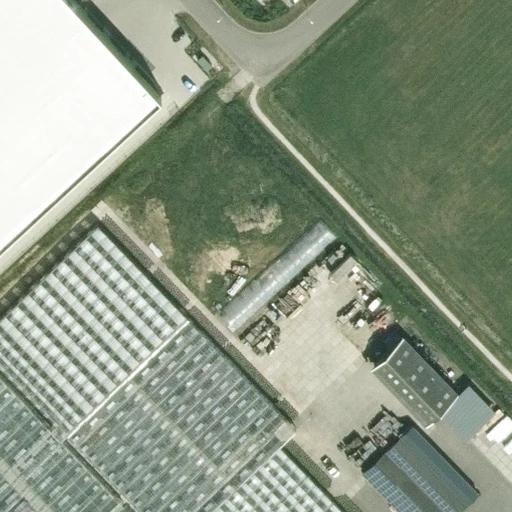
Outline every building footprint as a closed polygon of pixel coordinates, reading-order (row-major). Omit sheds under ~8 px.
[(78,0),(0,0),(0,238),(161,90),(78,0)] [(337,237),(319,220),(221,311),(237,329),(337,237)] [(0,374),(0,511),(113,511),(123,502),(61,437),(65,433),(112,480),(137,506),(131,511),(343,511),(306,473),(293,459),(277,443),(293,426),(96,222),(0,315),(0,366),(55,423),(51,427),(0,374)] [(370,366),(425,423),(439,410),(458,391),(403,334),(370,366)] [(495,410),(468,382),(439,410),(466,437),(495,410)] [(412,425),(366,470),(386,492),(384,494),(401,511),(455,511),(476,492),(412,425)] [(481,471),(470,477),(480,498),(491,492),(481,471)]
